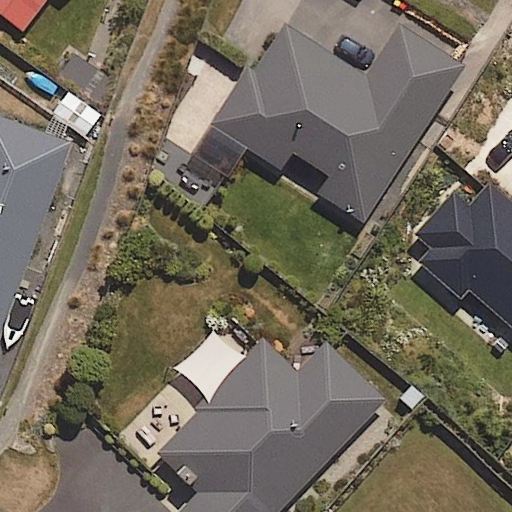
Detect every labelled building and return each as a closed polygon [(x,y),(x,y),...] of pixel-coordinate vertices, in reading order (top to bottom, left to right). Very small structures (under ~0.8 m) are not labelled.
[(37,0),(0,0),(0,14),(18,27),(37,0)] [(249,67),(243,63),(199,131),(232,153),(241,140),(277,164),(288,146),(321,167),(310,184),(358,215),(462,51),(398,10),(359,71),(279,20),(249,67)] [(97,113),(64,86),(47,107),(80,134),(97,113)] [(0,314),(66,137),(0,112),(0,314)] [(203,201),(223,167),(188,145),(167,179),(203,201)] [(511,324),(511,204),(480,178),(461,200),(447,189),(412,230),(432,246),(420,260),(457,291),(464,283),(511,324)] [(317,335),(290,365),(258,335),(158,441),(201,481),(171,511),(269,511),(380,394),(317,335)]
